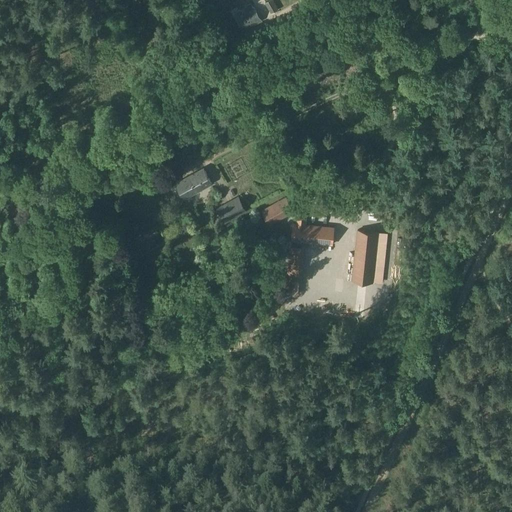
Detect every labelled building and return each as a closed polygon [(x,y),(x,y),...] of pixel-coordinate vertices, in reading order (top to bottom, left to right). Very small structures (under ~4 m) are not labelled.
[(271,13),(278,9),(272,0),(269,0),(265,3),(271,13)] [(260,20),(253,8),(250,4),(237,11),(239,16),(237,17),(244,30),(260,20)] [(203,169),(176,183),(183,197),(211,183),(203,169)] [(314,176),(313,186),(322,186),(322,176),(314,176)] [(239,195),(217,208),(226,224),(248,211),(239,195)] [(287,197),(263,210),(270,223),(294,210),(287,197)] [(296,223),(293,223),(291,240),(332,244),(333,227),(305,224),(306,215),(297,214),(296,223)] [(357,230),(352,280),(372,282),(377,232),(357,230)] [(291,245),(287,277),(297,278),(301,246),(291,245)] [(256,263),(246,268),(251,277),(260,272),(256,263)]
